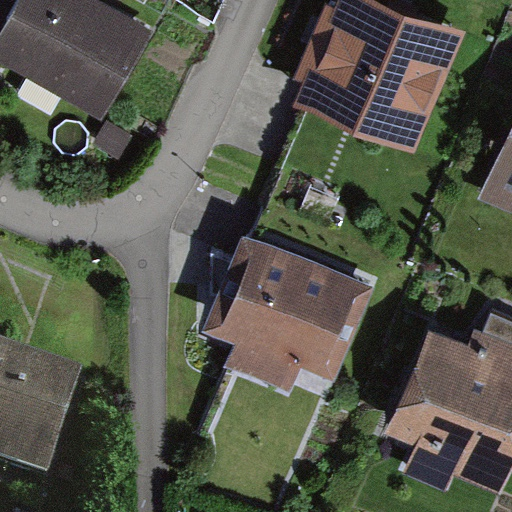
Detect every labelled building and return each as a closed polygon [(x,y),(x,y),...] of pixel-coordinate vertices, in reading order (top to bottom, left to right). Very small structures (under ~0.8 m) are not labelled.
[(131,29),(78,0),(4,0),(0,9),(0,68),(84,115),(131,29)] [(467,23),(412,0),(321,0),(294,66),(303,70),(293,94),(415,146),(467,23)] [(511,108),(480,187),(511,200),(511,108)] [(371,291),(246,239),(209,326),(333,379),(371,291)] [(456,356),(409,336),(369,433),(492,484),(511,435),(511,347),(467,329),(456,356)] [(83,393),(0,369),(0,461),(59,478),(83,393)]
